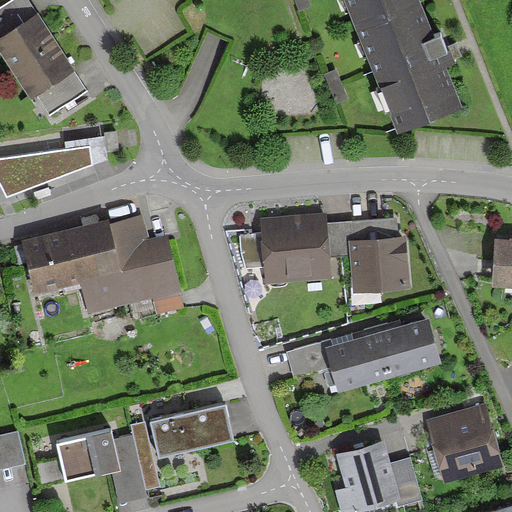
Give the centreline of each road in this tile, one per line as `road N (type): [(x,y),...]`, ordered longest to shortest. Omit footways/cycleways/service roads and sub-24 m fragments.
road 1 (residential): [(201,185),(249,378),(294,483)]
road 2 (residential): [(511,185),(331,175),(201,185)]
road 3 (residential): [(71,0),(140,99),(169,172)]
road 4 (residential): [(169,172),(0,221)]
road 5 (residential): [(170,511),(294,483)]
